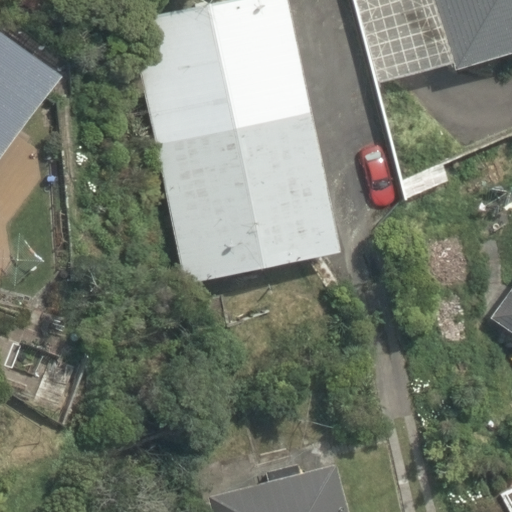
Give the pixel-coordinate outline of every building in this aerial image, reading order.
[(167,70),(150,73),(189,290),(353,261),(305,0),(293,0),(159,24),(167,70)] [(511,0),(364,0),(386,90),(511,59),(511,0)] [(0,166),(61,87),(0,40),(0,166)] [(511,318),(499,340),(511,347),(511,318)] [(215,498),(218,511),(357,511),(347,468),(215,498)]
